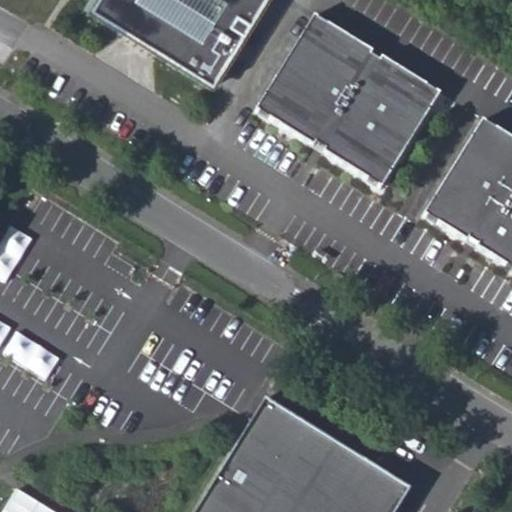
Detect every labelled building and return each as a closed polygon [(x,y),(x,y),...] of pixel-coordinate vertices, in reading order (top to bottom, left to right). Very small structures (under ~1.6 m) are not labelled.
[(262,0),(92,0),(88,7),(211,83),(262,0)] [(371,52),(312,16),(253,111),(312,147),(314,144),(323,149),(321,152),(379,189),(438,94),(380,58),(378,61),(369,56),(371,52)] [(380,58),(371,52),(369,56),(378,61),(380,58)] [(511,140),(480,121),(422,216),(465,243),(467,239),(476,245),(474,248),(511,271),(511,140)] [(323,149),(314,144),(312,147),(321,152),(323,149)] [(467,239),(465,243),(474,248),(476,245),(467,239)] [(264,403),(196,511),(397,511),(409,493),(264,403)] [(53,511),(15,491),(2,511),(53,511)]
